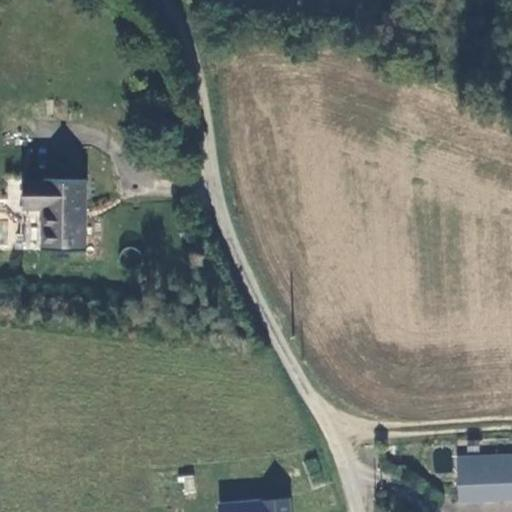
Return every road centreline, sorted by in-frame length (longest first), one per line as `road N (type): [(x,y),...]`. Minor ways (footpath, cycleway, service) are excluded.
road 1 (unclassified): [(166,0),(180,18),(198,77),(213,168),(258,303),(334,431),(357,511)]
road 2 (track): [(334,431),(511,420)]
